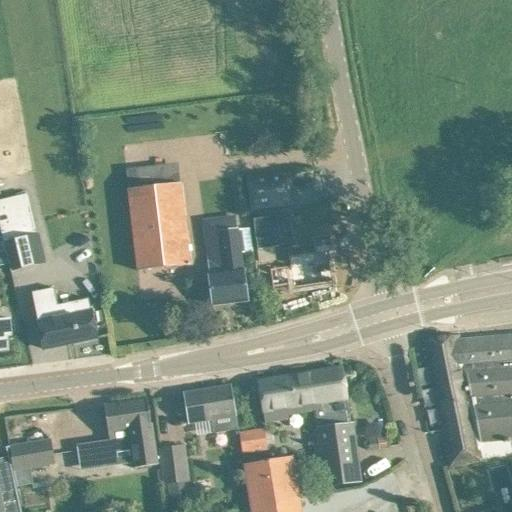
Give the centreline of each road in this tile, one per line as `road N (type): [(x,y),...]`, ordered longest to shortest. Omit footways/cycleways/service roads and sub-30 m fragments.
road 1 (unclassified): [(384,304),(326,0)]
road 2 (tertiary): [(222,357),(0,389)]
road 3 (unclassified): [(441,511),(390,325)]
road 4 (tertiary): [(222,357),(327,344),(390,325)]
road 5 (tertiary): [(384,304),(222,357)]
road 6 (tertiary): [(511,276),(384,304)]
road 7 (tertiary): [(390,325),(511,298)]
